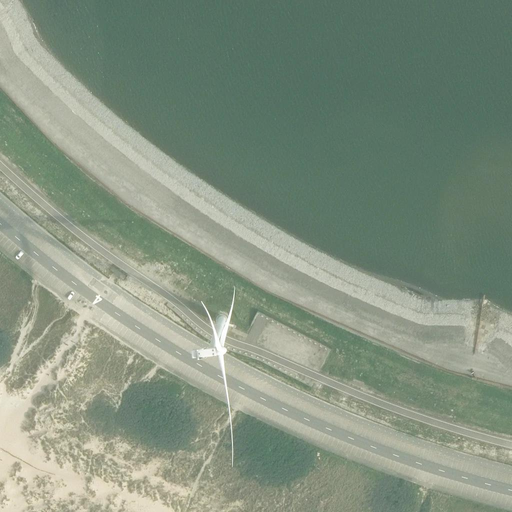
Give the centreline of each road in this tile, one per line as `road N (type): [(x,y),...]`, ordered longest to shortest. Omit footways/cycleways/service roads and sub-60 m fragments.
road 1 (track): [(511,342),(307,268),(186,196),(87,116),(0,26)]
road 2 (unclassified): [(511,489),(404,457),(208,372),(0,223)]
